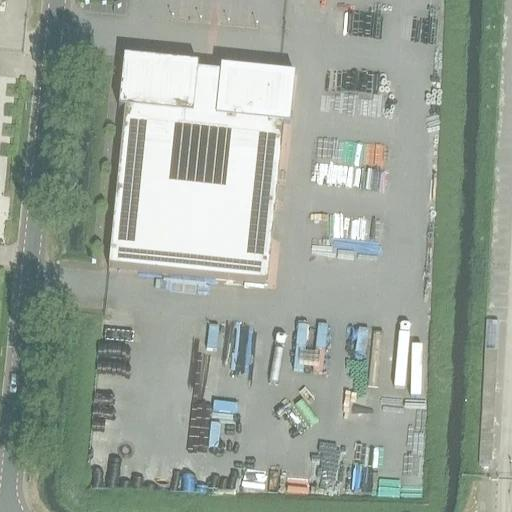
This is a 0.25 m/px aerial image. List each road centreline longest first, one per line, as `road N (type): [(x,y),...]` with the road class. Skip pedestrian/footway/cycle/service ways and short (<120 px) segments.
road 1 (unclassified): [(2,511),(52,0)]
road 2 (unknown): [(283,295),(372,300),(388,292),(408,94),(409,76),(393,59),(304,48)]
road 3 (unknown): [(304,48),(283,295)]
road 4 (unknown): [(126,289),(283,295)]
road 5 (unknown): [(48,34),(195,40)]
